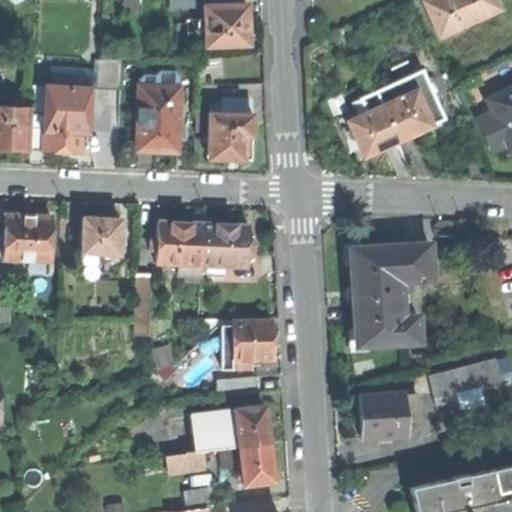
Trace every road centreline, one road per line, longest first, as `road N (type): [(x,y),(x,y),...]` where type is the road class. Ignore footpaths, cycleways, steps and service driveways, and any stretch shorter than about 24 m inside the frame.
road 1 (residential): [(299,193),(318,511)]
road 2 (residential): [(299,193),(0,180)]
road 3 (residential): [(299,193),(511,202)]
road 4 (residential): [(281,0),(299,193)]
